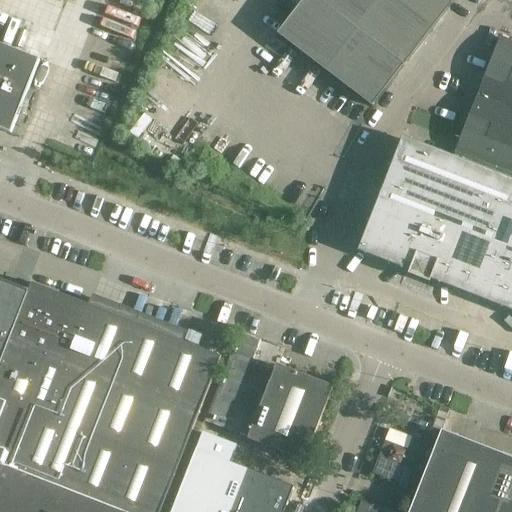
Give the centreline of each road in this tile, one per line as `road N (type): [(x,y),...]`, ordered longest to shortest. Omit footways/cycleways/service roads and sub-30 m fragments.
road 1 (unclassified): [(385,348),(0,198)]
road 2 (unclassified): [(321,511),(385,348)]
road 3 (unclassified): [(511,398),(385,348)]
